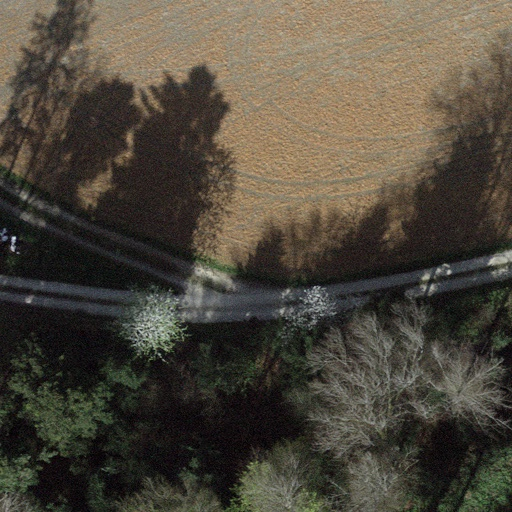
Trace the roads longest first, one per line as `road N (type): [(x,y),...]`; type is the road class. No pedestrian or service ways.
road 1 (track): [(511,266),(226,312),(0,288)]
road 2 (track): [(0,194),(226,312)]
